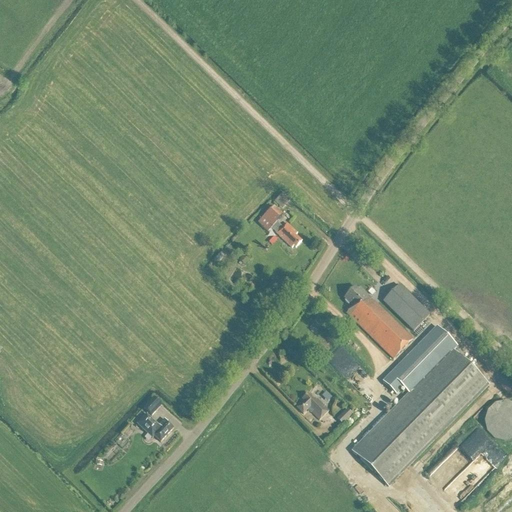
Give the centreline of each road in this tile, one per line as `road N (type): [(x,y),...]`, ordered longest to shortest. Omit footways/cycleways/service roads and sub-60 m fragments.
road 1 (unclassified): [(124,511),(254,359),(349,222),(511,16)]
road 2 (track): [(511,392),(486,366),(497,351),(138,0)]
road 3 (track): [(447,511),(375,495),(340,454),(373,417),(381,376),(451,305)]
